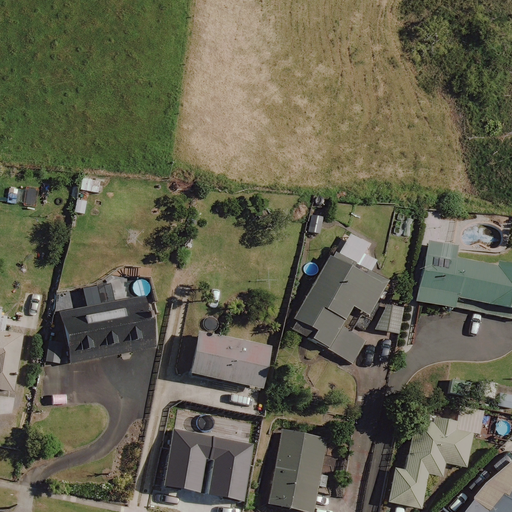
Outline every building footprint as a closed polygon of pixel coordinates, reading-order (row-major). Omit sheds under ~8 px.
[(426,243),(413,302),(449,310),(450,305),(511,317),(511,265),(493,262),(492,269),(451,260),(453,249),(426,243)] [(331,251),(291,320),(313,332),(308,340),(349,364),(362,342),(336,327),(347,308),(363,317),(383,281),(331,251)] [(58,313),(67,364),(152,348),(143,304),(153,302),(148,277),(119,275),(103,285),(106,304),(58,313)] [(395,335),(401,311),(385,306),(372,329),(395,335)] [(19,336),(0,332),(0,392),(8,394),(19,336)] [(195,334),(186,375),(256,390),(265,349),(195,334)] [(187,377),(164,373),(161,400),(184,403),(187,377)] [(470,386),(453,381),(448,394),(466,400),(470,386)] [(430,426),(414,422),(403,472),(393,470),(386,504),(417,510),(425,475),(438,478),(442,464),(464,468),(471,435),(452,431),(453,424),(431,419),(430,426)] [(249,446),(172,430),(160,488),(194,494),(201,459),(211,461),(204,496),(237,503),(249,446)] [(281,430),(263,506),(290,511),(306,511),(324,440),(281,430)] [(481,511),(469,502),(460,511),(511,511),(511,484),(505,499),(500,496),(486,511),(481,511)]
